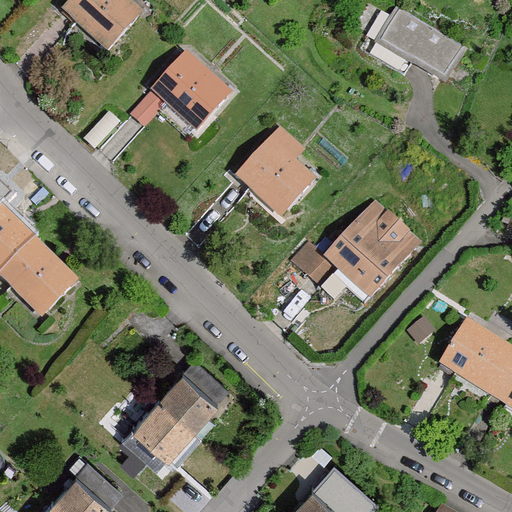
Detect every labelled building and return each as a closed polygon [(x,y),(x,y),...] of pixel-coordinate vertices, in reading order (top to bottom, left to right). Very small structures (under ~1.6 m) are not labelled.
[(123,0),(74,0),(64,11),(79,25),(86,18),(114,44),(141,16),(123,0)] [(401,9),(382,42),(446,80),(466,47),(401,9)] [(185,56),(153,90),(168,104),(174,98),(204,127),(231,99),(185,56)] [(281,131),(240,177),(254,190),(259,185),(290,212),(314,184),(290,163),(302,150),(281,131)] [(375,206),(328,259),(341,270),(335,278),(367,306),(420,246),(375,206)] [(0,210),(0,262),(7,270),(33,243),(0,210)] [(33,243),(7,270),(2,276),(15,289),(20,283),(49,313),(75,285),(33,243)] [(511,353),(468,326),(442,365),(457,375),(461,368),(497,389),(511,365),(511,353)] [(186,372),(211,394),(220,383),(195,360),(185,370),(186,372)] [(511,365),(497,389),(494,395),(509,405),(511,400),(511,365)] [(186,372),(162,400),(191,426),(216,398),(211,394),(186,372)] [(162,400),(137,426),(161,448),(166,453),(191,426),(162,400)] [(150,461),(161,448),(137,426),(136,425),(124,438),(150,461)] [(78,475),(79,476),(104,498),(114,487),(87,464),(78,475)] [(79,476),(56,504),(64,511),(100,511),(109,502),(104,498),(79,476)] [(312,487),(314,489),(339,510),(349,499),(322,476),(312,487)] [(314,489),(293,511),(341,511),(339,510),(314,489)]
